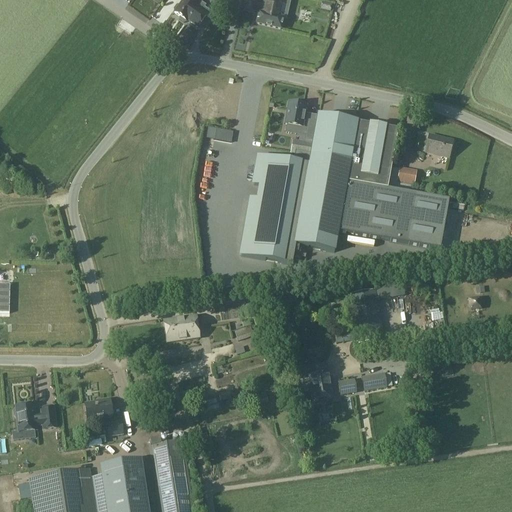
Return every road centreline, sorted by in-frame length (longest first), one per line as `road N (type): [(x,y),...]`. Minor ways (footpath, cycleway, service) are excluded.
road 1 (unclassified): [(511,140),(422,102),(178,57),(74,179),(68,197),(103,349),(84,360),(0,360)]
road 2 (track): [(511,446),(205,491)]
road 3 (track): [(205,491),(173,385),(152,364),(115,363),(103,349)]
road 4 (track): [(115,363),(154,511)]
